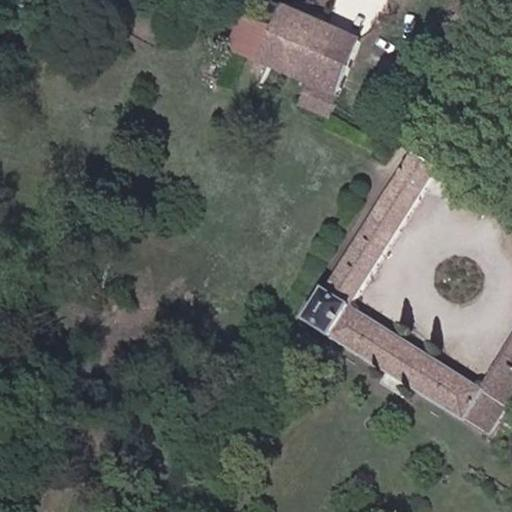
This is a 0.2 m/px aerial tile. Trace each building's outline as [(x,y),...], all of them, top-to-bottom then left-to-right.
[(279,29),(289,9),(274,2),(264,25),(279,29)] [(289,9),(279,29),(265,63),(311,84),(340,96),(364,42),(289,9)] [(264,25),(246,20),(233,49),(265,63),(279,29),(264,25)] [(340,96),(311,84),(303,104),(331,117),(340,96)] [(511,398),(511,347),(488,387),(480,389),(357,312),(355,304),(440,171),(414,155),(309,322),(489,435),(511,398)]
